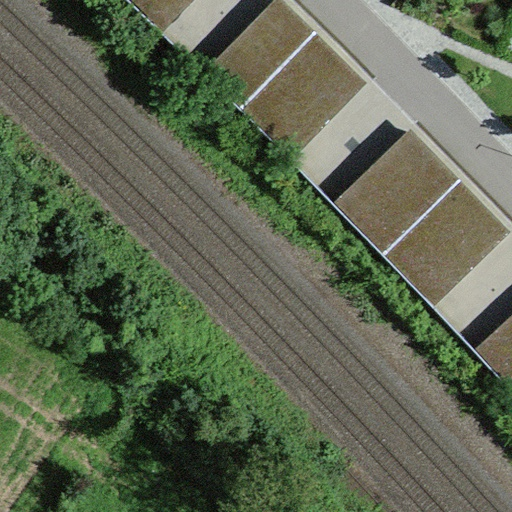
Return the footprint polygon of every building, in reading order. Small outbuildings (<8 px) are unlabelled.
[(129,0),(161,30),(190,0),(129,0)] [(272,0),(203,71),(241,108),(317,32),(284,0),(272,0)] [(366,81),(317,32),(241,108),(290,157),(366,81)] [(333,202),(383,254),(460,177),(410,126),(333,202)] [(511,229),(460,177),(383,254),(433,306),(511,229)] [(511,312),(474,349),(510,387),(511,384),(511,312)]
